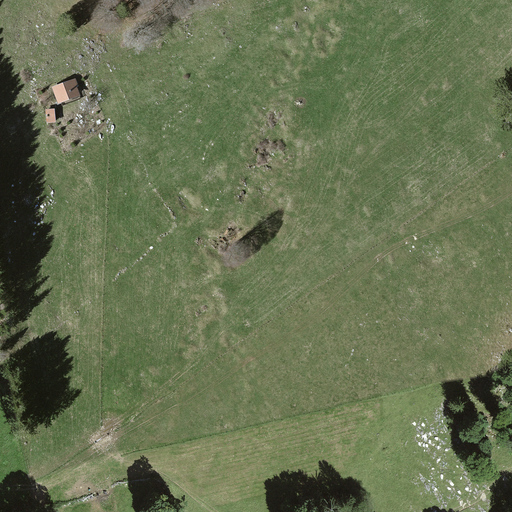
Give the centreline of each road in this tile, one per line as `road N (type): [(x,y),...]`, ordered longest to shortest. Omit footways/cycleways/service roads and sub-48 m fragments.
road 1 (track): [(0,488),(62,477),(282,340),(388,251),(511,190)]
road 2 (track): [(109,444),(118,458),(167,477),(215,511)]
